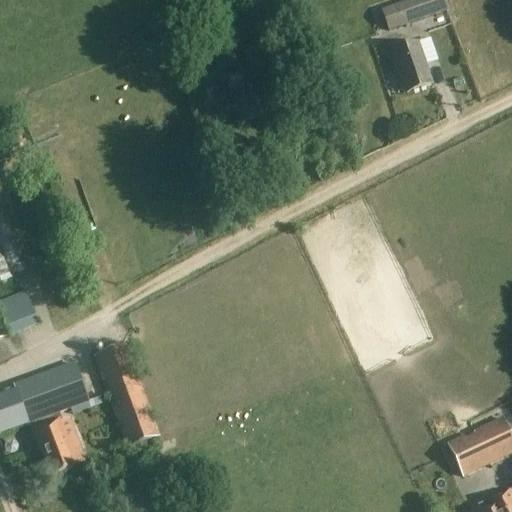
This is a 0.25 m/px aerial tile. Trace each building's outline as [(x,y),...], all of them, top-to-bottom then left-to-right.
[(441,0),(415,0),(379,12),(386,32),(445,12),(441,0)] [(405,35),(382,43),(385,52),(408,44),(405,35)] [(260,43),(242,49),(251,73),(270,66),(260,43)] [(417,44),(392,53),(406,94),(431,85),(417,44)] [(329,80),(342,114),(362,107),(349,73),(329,80)] [(263,111),(252,82),(222,94),(235,128),(258,119),(256,114),(263,111)] [(213,83),(203,86),(207,95),(216,92),(213,83)] [(354,117),(344,121),(349,131),(359,127),(354,117)] [(0,302),(0,311),(10,335),(37,324),(25,293),(0,302)] [(93,356),(126,449),(160,437),(127,344),(93,356)] [(0,435),(28,425),(30,430),(49,480),(51,480),(79,469),(61,414),(90,404),(76,366),(14,387),(17,396),(0,401),(0,435)] [(482,405),(471,409),(476,426),(487,423),(482,405)] [(447,444),(462,479),(511,455),(511,438),(503,418),(472,433),(473,436),(464,441),(462,437),(447,444)] [(511,511),(511,491),(483,504),(485,509),(478,511),(511,511)]
